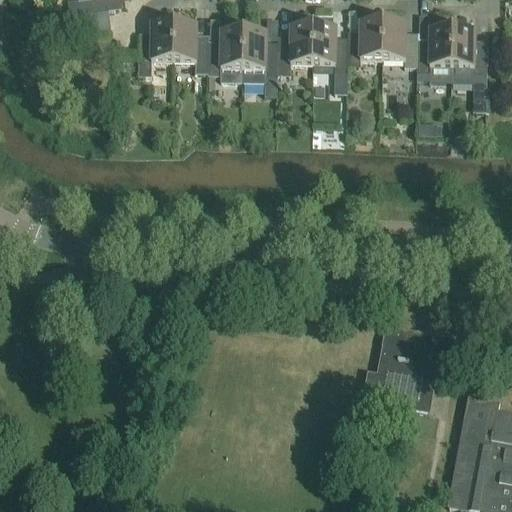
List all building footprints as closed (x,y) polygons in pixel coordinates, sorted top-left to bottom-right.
[(127,0),(76,0),(77,5),(68,6),(69,20),(121,13),(119,1),(127,0)] [(430,45),(418,45),(417,73),(417,79),(430,79),(430,73),(452,73),(452,35),(451,35),(451,30),(449,27),(447,24),(443,23),(439,24),(436,26),(434,30),(434,35),(430,35),(430,45)] [(83,25),(70,26),(72,39),(85,38),(83,25)] [(348,37),(348,43),(347,72),(348,72),(360,72),(360,65),(382,66),(383,28),(360,27),(360,37),(348,37)] [(405,28),(383,28),(382,66),(404,66),(404,73),(417,73),(418,45),(418,39),(405,38),(405,28)] [(152,67),(173,68),(174,30),(152,29),(152,40),(139,39),(138,82),(151,82),(152,67)] [(195,79),(208,79),(209,47),(209,41),(196,41),(196,30),(174,30),(173,68),(195,68),(195,79)] [(278,42),(278,48),(278,80),(290,81),(291,70),(313,71),(313,32),(291,32),(291,42),(278,42)] [(336,33),(313,32),(313,71),(335,71),(334,77),(348,78),(348,72),(347,72),(348,43),(336,43),(336,33)] [(475,35),(452,35),(452,73),(474,73),(474,80),(486,80),(487,46),(475,46),(475,35)] [(221,87),(243,87),(244,37),(221,37),(221,47),(209,47),(208,79),(208,81),(221,81),(221,87)] [(244,37),(243,87),(264,88),(265,82),(278,82),(278,80),(278,48),(266,48),(266,37),(244,37)] [(361,408),(362,408),(429,420),(437,372),(447,374),(452,344),(384,332),(380,352),(381,353),(376,380),(367,379),(365,388),(361,408)] [(511,511),(511,420),(497,418),(499,407),(468,402),(448,511),(511,511)]
